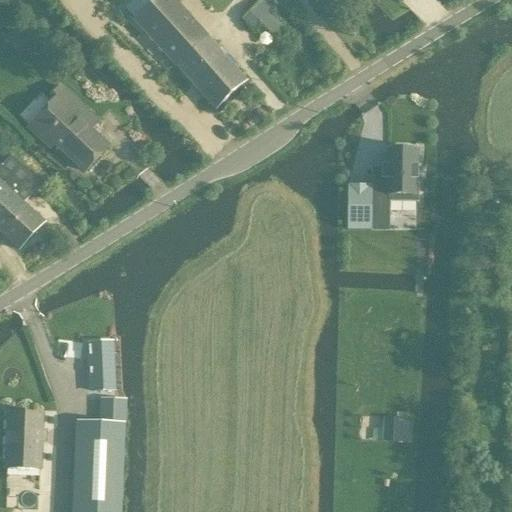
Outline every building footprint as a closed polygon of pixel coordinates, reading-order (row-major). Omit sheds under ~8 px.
[(172,0),(130,0),(124,5),(215,109),(246,82),(172,0)] [(266,0),(260,0),(241,20),(253,31),(268,16),(275,8),(266,0)] [(98,121),(60,85),(48,98),(52,102),(29,127),(50,147),(54,142),(84,171),(106,147),(89,130),(98,121)] [(348,186),(348,231),(371,231),(371,216),(389,217),(389,201),(416,202),(416,152),(388,151),(388,177),(371,176),(371,186),(348,186)] [(0,168),(0,231),(19,249),(44,222),(23,203),(41,184),(11,157),(0,168)] [(111,341),(86,342),(88,393),(114,391),(111,341)] [(121,511),(126,400),(101,399),(100,423),(77,422),(73,511),(121,511)] [(8,414),(6,469),(41,470),(44,416),(8,414)]
